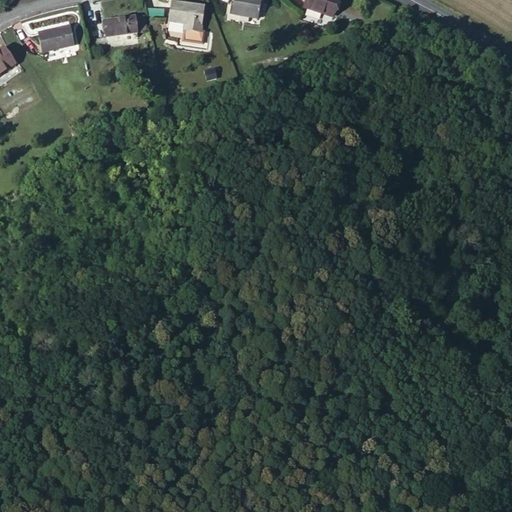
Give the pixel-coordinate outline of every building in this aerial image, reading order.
[(262,0),(234,0),(232,14),(259,19),(262,0)] [(308,0),(306,7),(334,16),(338,0),(308,0)] [(203,8),(172,3),(169,20),(186,23),(185,29),(200,32),(203,8)] [(164,11),(149,8),(149,19),(162,21),(164,11)] [(135,18),(105,22),(107,37),(137,33),(137,32),(135,19),(135,18)] [(145,18),(135,19),(137,32),(147,31),(145,18)] [(70,27),(39,34),(43,52),(74,45),(70,27)] [(95,52),(108,50),(107,37),(93,38),(95,52)] [(4,48),(0,51),(0,75),(15,64),(4,48)]
